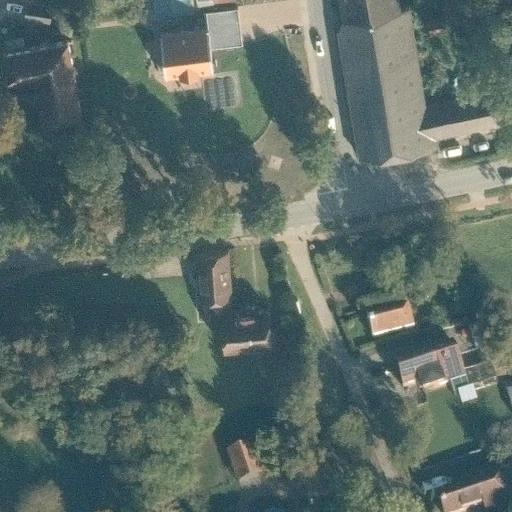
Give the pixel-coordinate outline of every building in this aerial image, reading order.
[(425,100),(407,2),(399,3),(398,0),(340,0),(343,13),(338,27),(360,153),(436,141),(434,131),(508,118),(503,86),(425,100)] [(208,23),(161,28),(165,69),(212,64),(208,23)] [(85,113),(70,35),(3,46),(9,76),(35,72),(45,120),(85,113)] [(198,293),(229,292),(227,252),(196,253),(198,293)] [(270,304),(220,308),(223,346),(273,342),(270,304)] [(406,306),(367,314),(372,338),(411,329),(406,306)] [(464,374),(453,344),(394,364),(403,389),(419,383),(423,394),(449,385),(453,396),(496,382),(490,365),(464,374)] [(251,443),(223,454),(236,488),(264,477),(251,443)] [(511,511),(511,508),(498,462),(450,477),(456,494),(435,500),(438,511),(511,511)]
